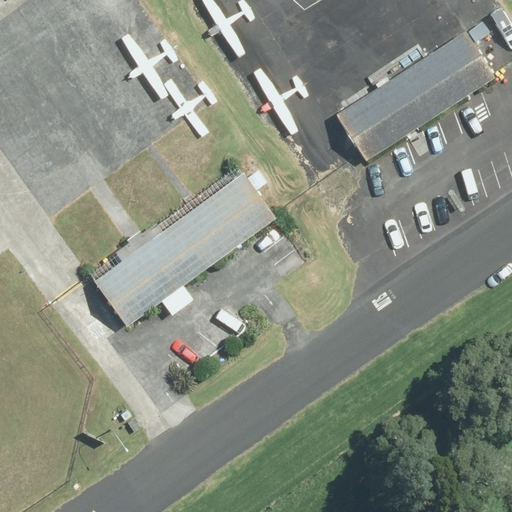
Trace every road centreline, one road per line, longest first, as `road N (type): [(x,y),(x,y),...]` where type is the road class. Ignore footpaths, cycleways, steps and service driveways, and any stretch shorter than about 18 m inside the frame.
road 1 (unclassified): [(114,511),(511,239)]
road 2 (unknown): [(195,456),(138,380),(137,366),(232,288),(258,294),(320,370)]
